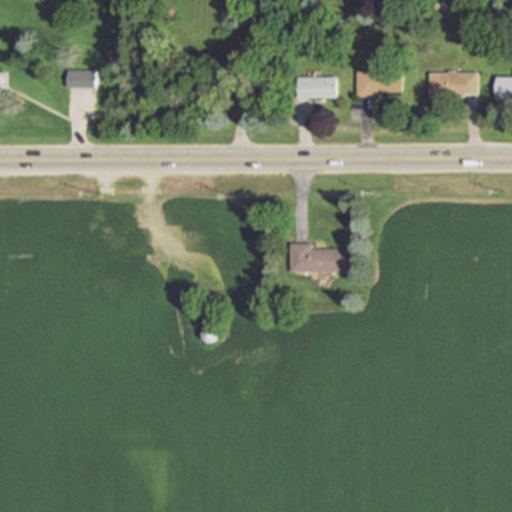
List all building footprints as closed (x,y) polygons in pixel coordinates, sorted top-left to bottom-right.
[(69,71),(69,88),(97,89),(98,72),(69,71)] [(359,71),(359,97),(381,97),(381,93),(405,93),(405,71),(359,71)] [(432,74),(431,98),(481,98),(481,74),(459,74),(459,71),(450,71),(450,74),(432,74)] [(299,78),(299,99),(338,99),(338,78),(299,78)] [(511,78),(498,78),(498,101),(511,101),(511,78)] [(293,273),(293,244),(315,244),(315,250),(351,250),(351,273),(293,273)] [(221,296),(221,321),(201,321),(201,295),(221,296)] [(203,330),(207,344),(221,341),(218,327),(203,330)]
